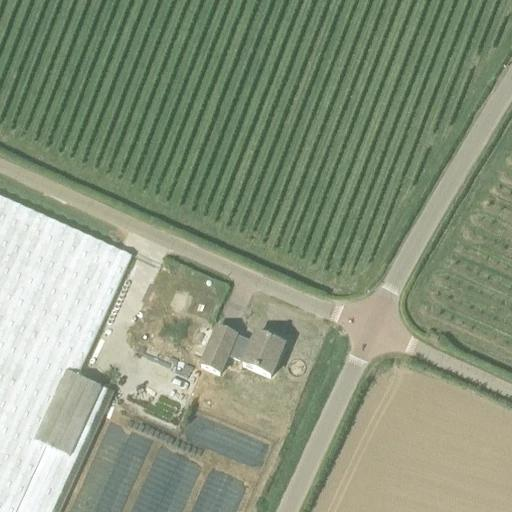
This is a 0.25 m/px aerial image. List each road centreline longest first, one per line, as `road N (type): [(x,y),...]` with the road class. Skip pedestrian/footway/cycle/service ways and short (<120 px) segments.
road 1 (unclassified): [(369,332),(0,166)]
road 2 (unclassified): [(369,332),(511,86)]
road 3 (unclassified): [(290,511),(369,332)]
road 4 (unclassified): [(511,395),(369,332)]
